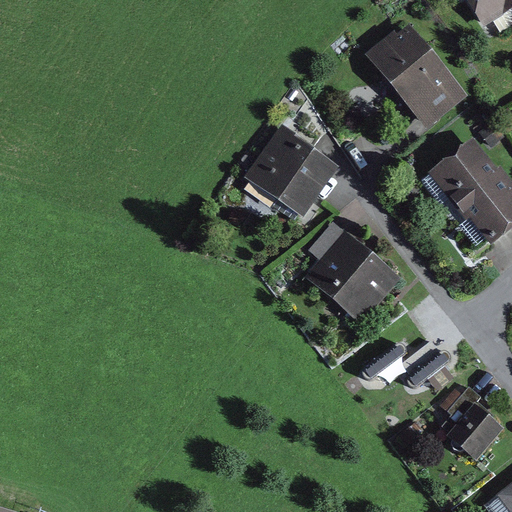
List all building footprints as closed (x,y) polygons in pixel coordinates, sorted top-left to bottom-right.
[(511,0),(470,0),(485,23),(511,6),(511,0)] [(425,124),(460,96),(410,35),(397,45),(393,40),(371,57),(425,124)] [(249,178),(305,215),(332,174),(288,145),(293,139),(281,131),(249,178)] [(436,177),(489,243),(511,224),(511,193),(498,176),(495,178),(471,149),(436,177)] [(314,279),(359,320),(392,284),(346,243),(314,279)] [(453,440),(474,459),(498,433),(476,414),(453,440)] [(511,492),(503,499),(511,511),(511,492)]
